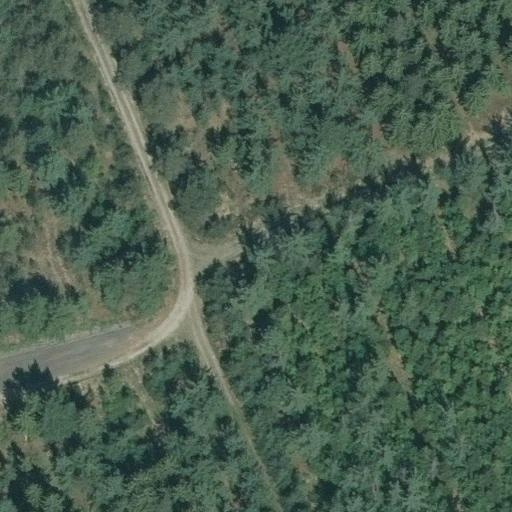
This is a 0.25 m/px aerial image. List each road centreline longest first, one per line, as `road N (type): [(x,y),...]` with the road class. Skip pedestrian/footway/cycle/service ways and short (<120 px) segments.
road 1 (track): [(54,0),(276,511)]
road 2 (track): [(511,152),(184,308),(0,357)]
